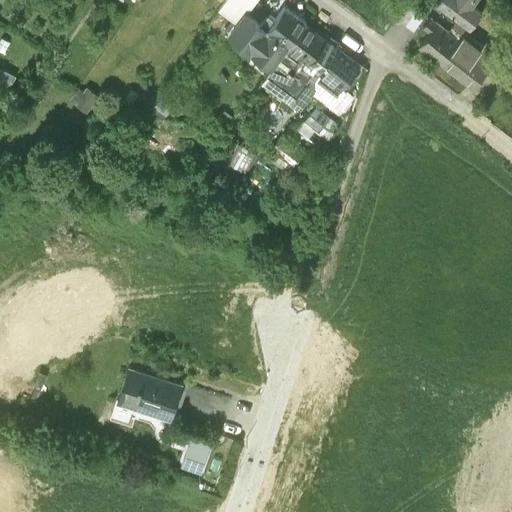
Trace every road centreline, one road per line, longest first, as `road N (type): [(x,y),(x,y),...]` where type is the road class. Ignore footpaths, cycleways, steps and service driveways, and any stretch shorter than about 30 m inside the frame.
road 1 (residential): [(288,338),(233,511)]
road 2 (residential): [(511,145),(382,49)]
